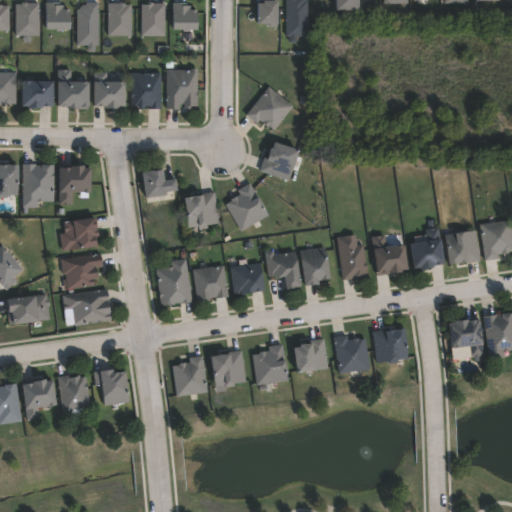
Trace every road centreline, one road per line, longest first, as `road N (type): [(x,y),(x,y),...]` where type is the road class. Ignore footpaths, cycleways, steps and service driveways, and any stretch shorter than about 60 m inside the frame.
road 1 (residential): [(0,358),(511,282)]
road 2 (tertiary): [(113,141),(162,511)]
road 3 (residential): [(219,144),(0,139)]
road 4 (residential): [(416,297),(432,380),(436,511)]
road 5 (residential): [(221,0),(219,144)]
